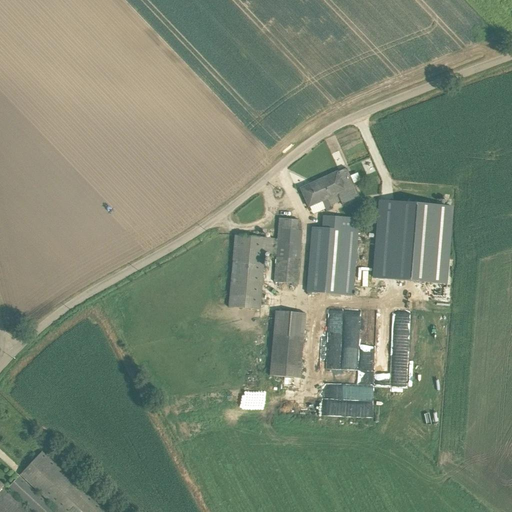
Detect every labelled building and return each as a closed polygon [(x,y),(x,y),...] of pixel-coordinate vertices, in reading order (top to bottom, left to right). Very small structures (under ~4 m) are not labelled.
[(341,205),(358,198),(345,169),(300,189),(308,208),(309,208),(312,215),(324,209),(326,212),(331,210),(330,207),(340,202),(341,205)] [(378,201),(378,202),(372,278),(372,279),(438,284),(439,286),(439,284),(446,285),(446,284),(452,208),(452,207),(404,203),(398,191),(403,203),(378,201)] [(353,297),(360,220),(321,217),(320,228),(310,227),(304,293),(353,297)] [(298,231),(299,221),(278,219),(276,240),(234,236),(227,308),(259,311),(264,255),(272,256),(272,261),(275,261),(273,282),(297,285),(302,232),(298,231)] [(300,379),(305,315),(274,312),(269,377),(300,379)] [(332,399),(373,400),(375,365),(359,365),(359,371),(341,370),(343,315),(330,314),(328,347),(321,347),(321,362),(326,362),(326,369),(328,370),(328,385),(333,385),(332,399)] [(397,327),(396,352),(408,352),(409,328),(397,327)] [(104,511),(41,452),(19,476),(57,511),(104,511)] [(55,511),(18,477),(7,488),(32,511),(30,511),(3,486),(0,489),(0,511),(55,511)]
